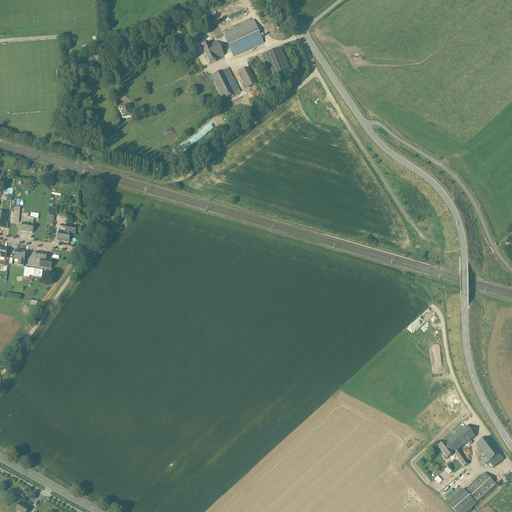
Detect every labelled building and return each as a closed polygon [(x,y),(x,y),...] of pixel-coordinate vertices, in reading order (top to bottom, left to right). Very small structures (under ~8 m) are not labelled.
[(264,43),(254,20),(223,34),(233,57),(264,43)] [(215,60),(224,56),(222,52),(223,51),(222,47),(220,48),(218,42),(209,46),(208,43),(201,46),(209,64),(216,61),(215,60)] [(281,49),(263,56),(271,78),(290,70),(281,49)] [(248,68),(240,72),(248,89),(256,84),(248,68)] [(240,93),(228,69),(211,77),(223,101),(231,97),(233,101),(242,96),(240,93)] [(123,120),(132,117),(128,106),(119,109),(121,114),(121,113),(123,120)] [(34,225),(23,223),(22,232),(33,233),(34,225)] [(76,227),(66,225),(65,233),(70,233),(70,235),(75,236),(76,227)] [(65,233),(59,232),(58,240),(69,242),(70,235),(70,233),(65,233)] [(14,260),(18,260),(17,265),(23,266),(26,252),(16,251),(14,260)] [(47,253),(36,252),(35,260),(40,261),(46,262),(46,260),(47,253)] [(46,260),(46,262),(40,261),(39,267),(51,269),(52,261),(46,260)] [(29,277),(30,275),(41,277),(42,269),(25,267),(24,276),(29,277)] [(421,395),(426,401),(445,386),(440,380),(421,395)] [(475,436),(467,424),(446,440),(445,439),(438,445),(447,458),(455,452),(465,465),(469,462),(459,447),(475,436)] [(504,459),(486,436),(477,443),(495,466),(504,459)] [(496,484),(486,472),(467,488),(465,486),(448,501),(457,511),(465,511),(477,502),(496,484)]
